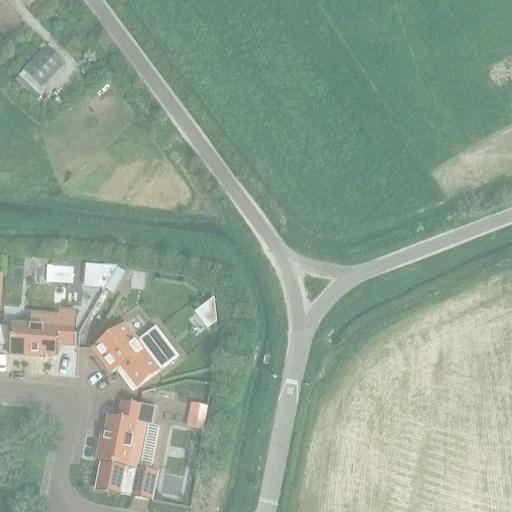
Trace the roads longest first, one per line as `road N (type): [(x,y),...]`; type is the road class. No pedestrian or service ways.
road 1 (unclassified): [(279,258),(95,0)]
road 2 (residential): [(52,509),(69,412),(47,394),(0,390)]
road 3 (unclassified): [(364,272),(511,216)]
road 4 (residential): [(267,511),(292,383)]
